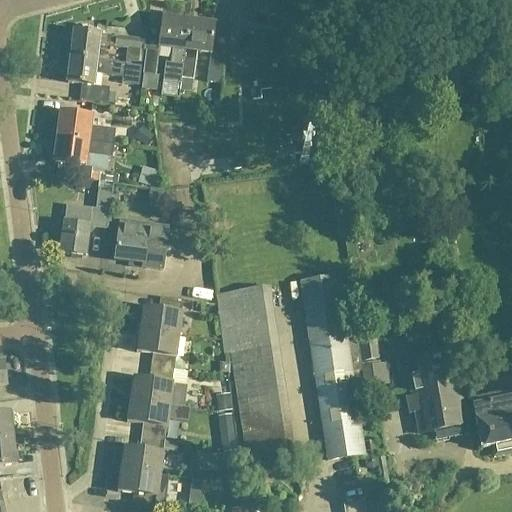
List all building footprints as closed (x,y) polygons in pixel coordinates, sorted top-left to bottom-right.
[(277,0),(251,0),(250,16),(274,19),(277,0)] [(162,18),(161,22),(160,22),(157,51),(170,52),(169,66),(164,65),(162,83),(180,85),(180,82),(184,54),(187,25),(175,24),(176,19),(162,18)] [(194,55),(209,57),(212,28),(187,25),(184,54),(180,82),(190,83),(194,55)] [(97,47),(125,50),(138,52),(139,47),(139,46),(139,43),(139,42),(72,34),(71,47),(68,47),(67,57),(69,58),(69,60),(95,63),(97,47)] [(154,79),(156,55),(144,54),(142,78),(154,79)] [(220,84),(223,59),(209,57),(205,85),(219,87),(220,84)] [(95,63),(69,60),(68,72),(65,72),(64,83),(66,83),(66,86),(80,88),(78,102),(106,105),(108,91),(92,89),(93,77),(110,78),(110,76),(121,77),(122,78),(124,68),(124,66),(95,63)] [(122,78),(121,77),(120,87),(138,89),(140,70),(124,68),(122,78)] [(300,79),(221,89),(232,175),(311,164),(301,91),(301,86),(300,79)] [(56,139),(112,147),(114,134),(88,131),(90,118),(60,114),(56,139)] [(152,140),(139,131),(132,141),(145,150),(152,140)] [(110,160),(112,147),(56,139),(53,165),(78,169),(76,181),(88,183),(90,170),(83,169),(84,157),(110,160)] [(155,176),(141,172),(136,187),(150,191),(155,176)] [(110,192),(109,192),(97,190),(93,211),(65,207),(62,226),(56,225),(54,236),(60,237),(58,255),(82,259),(87,229),(104,232),(110,192)] [(118,239),(117,239),(113,264),(127,266),(127,270),(160,275),(163,253),(162,253),(165,233),(120,225),(118,239)] [(358,373),(350,311),(345,277),(299,284),(323,464),(361,457),(348,375),(358,373)] [(213,298),(223,358),(229,357),(247,475),(295,467),(268,290),(213,298)] [(140,312),(137,333),(177,338),(179,318),(178,318),(180,304),(157,301),(156,314),(140,312)] [(150,357),(148,371),(170,374),(172,360),(174,360),(177,338),(137,333),(134,355),(150,357)] [(378,363),(374,335),(357,338),(361,365),(378,363)] [(413,401),(408,402),(410,416),(416,415),(420,436),(466,427),(451,353),(436,356),(435,351),(428,353),(422,358),(418,367),(420,378),(409,380),(413,401)] [(362,390),(387,386),(388,386),(385,365),(360,369),(362,390)] [(131,382),(127,404),(167,409),(170,386),(168,386),(170,374),(148,371),(146,383),(131,382)] [(511,394),(472,403),(476,422),(482,452),(511,445),(511,394)] [(230,415),(228,398),(214,400),(216,417),(230,415)] [(141,427),(139,440),(162,443),(163,430),(164,430),(166,419),(176,420),(177,410),(167,409),(127,404),(124,424),(141,427)] [(8,415),(0,415),(0,442),(11,441),(8,415)] [(118,473),(158,478),(161,456),(160,455),(160,453),(174,455),(175,445),(162,443),(139,440),(137,453),(121,451),(118,473)] [(11,441),(0,442),(0,469),(15,467),(11,441)] [(166,479),(158,478),(118,473),(115,494),(131,496),(129,508),(151,511),(154,499),(156,499),(157,488),(164,489),(166,479)]
